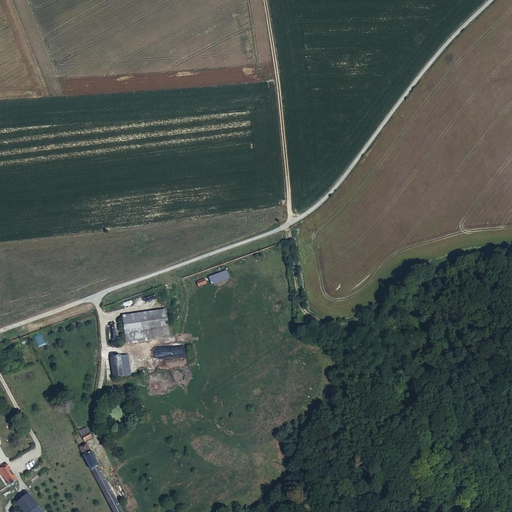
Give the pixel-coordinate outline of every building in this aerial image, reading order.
[(226,269),(209,276),(212,284),(229,277),(226,269)] [(198,286),(207,283),(205,278),(196,281),(198,286)] [(166,340),(162,315),(119,323),(123,348),(166,340)] [(128,379),(125,359),(118,361),(121,380),(128,379)] [(121,380),(118,361),(107,362),(111,382),(121,380)] [(90,440),(88,435),(85,437),(80,439),(83,444),(90,440)] [(104,482),(90,454),(89,455),(85,449),(80,452),(83,458),(82,458),(96,486),(97,485),(110,511),(118,511),(103,483),(104,482)] [(0,478),(1,478),(9,473),(4,465),(0,466),(0,478)] [(15,482),(9,473),(1,478),(7,487),(15,482)] [(31,511),(36,508),(26,497),(15,506),(19,511),(31,511)]
